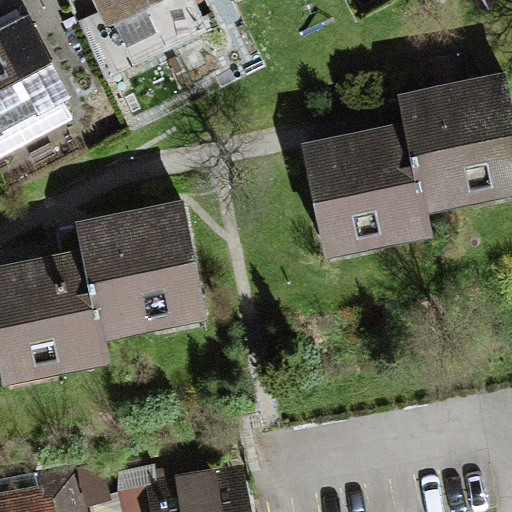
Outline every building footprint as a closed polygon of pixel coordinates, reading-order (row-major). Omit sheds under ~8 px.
[(215,13),(204,18),(195,0),(103,0),(108,9),(79,22),(107,80),(210,31),(220,27),(215,13)] [(0,149),(71,113),(26,25),(0,38),(0,149)] [(376,228),(377,237),(430,226),(426,203),(475,193),(474,184),(511,176),(511,106),(506,77),(401,98),(407,126),(305,146),(324,239),(376,228)] [(152,311),(204,300),(183,203),(79,225),(84,253),(0,269),(0,356),(2,366),(54,355),(56,364),(108,353),(104,329),(154,319),(152,311)] [(511,322),(252,370),(263,430),(511,383),(511,322)] [(0,511),(90,511),(87,495),(81,466),(0,481),(0,511)] [(91,511),(243,511),(237,481),(216,485),(213,471),(177,478),(180,493),(159,497),(156,482),(87,495),(91,511)]
